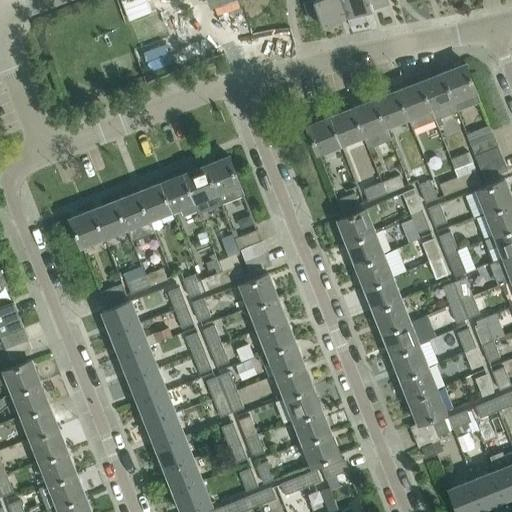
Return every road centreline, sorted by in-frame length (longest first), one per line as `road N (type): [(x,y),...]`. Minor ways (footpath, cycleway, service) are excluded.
road 1 (residential): [(404,511),(235,82)]
road 2 (residential): [(45,151),(22,160),(9,178),(12,204),(135,511)]
road 3 (residential): [(235,82),(493,31)]
road 4 (residential): [(45,151),(235,82)]
